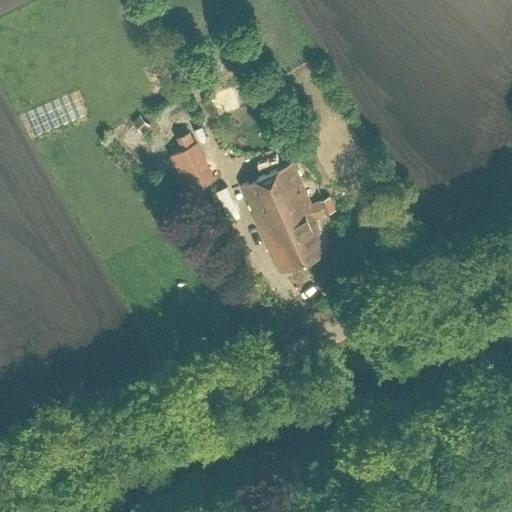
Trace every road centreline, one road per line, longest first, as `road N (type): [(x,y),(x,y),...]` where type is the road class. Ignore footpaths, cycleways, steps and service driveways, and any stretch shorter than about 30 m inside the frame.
road 1 (unclassified): [(511,256),(0,479)]
road 2 (track): [(511,395),(238,511)]
